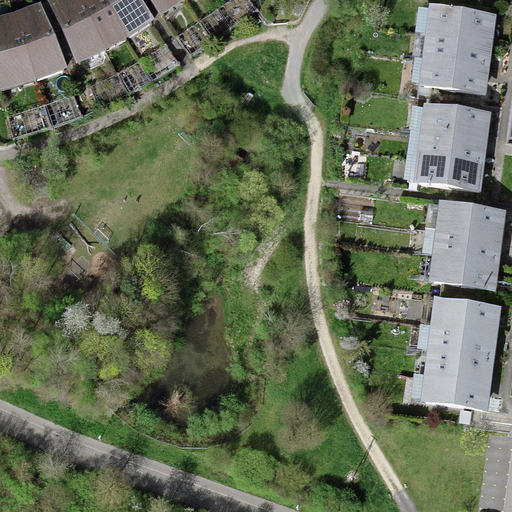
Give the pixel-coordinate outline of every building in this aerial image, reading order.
[(101,43),(77,0),(63,0),(51,6),(74,56),(101,43)] [(77,0),(101,43),(122,32),(102,0),(77,0)] [(102,0),(122,32),(146,15),(135,0),(102,0)] [(148,0),(155,10),(169,0),(148,0)] [(250,0),(231,0),(218,9),(231,30),(258,12),(250,0)] [(40,12),(14,21),(32,73),(60,63),(40,12)] [(494,21),(434,12),(431,38),(490,47),(494,21)] [(0,82),(32,73),(14,21),(0,25),(0,82)] [(490,47),(431,38),(427,62),(486,71),(490,47)] [(486,71),(427,62),(423,86),(482,95),(486,71)] [(486,119),(427,110),(423,136),(482,145),(486,119)] [(482,145),(423,136),(419,160),(478,169),(482,145)] [(478,169),(419,160),(416,184),(475,193),(478,169)] [(503,216),(444,207),(440,233),(499,242),(503,216)] [(499,242),(440,233),(436,257),(495,266),(499,242)] [(495,266),(436,257),(432,282),(491,291),(495,266)] [(495,312),(436,304),(432,330),(491,338),(495,312)] [(491,338),(432,330),(429,354),(488,362),(491,338)] [(488,362),(429,354),(425,378),(484,387),(488,362)] [(484,387),(425,378),(422,402),(481,411),(484,387)]
